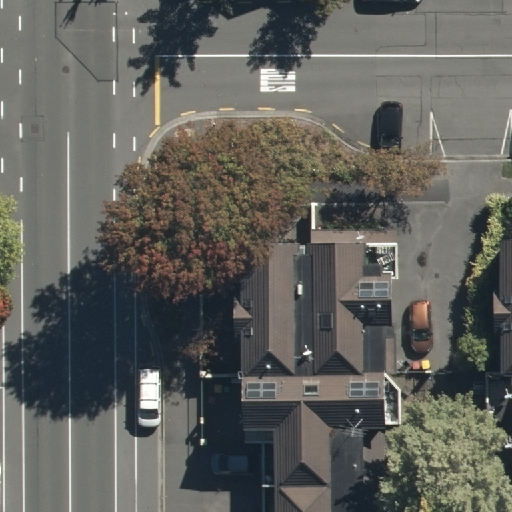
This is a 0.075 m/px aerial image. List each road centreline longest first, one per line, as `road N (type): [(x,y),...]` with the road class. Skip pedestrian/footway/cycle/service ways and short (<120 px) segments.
road 1 (tertiary): [(71,511),(68,57)]
road 2 (residential): [(511,53),(68,57)]
